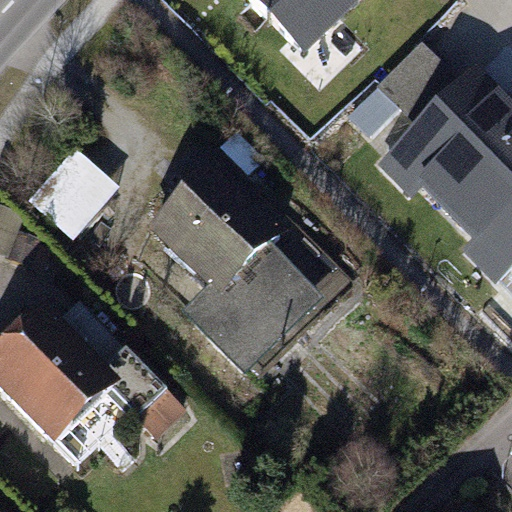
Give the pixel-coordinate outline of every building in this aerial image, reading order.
[(250,0),(307,55),(361,0),(250,0)] [(425,132),(465,92),(422,48),(382,88),(425,132)] [(454,217),(511,158),(511,114),(477,80),(465,92),(425,132),(407,151),(434,178),(425,187),(454,217)] [(511,158),(454,217),(479,240),(489,230),(511,253),(511,158)] [(82,246),(128,194),(90,161),(44,213),(82,246)] [(300,241),(223,172),(169,231),(232,287),(206,316),(273,375),(339,301),(287,255),(300,241)] [(47,315),(0,360),(0,389),(58,448),(119,388),(47,315)]
